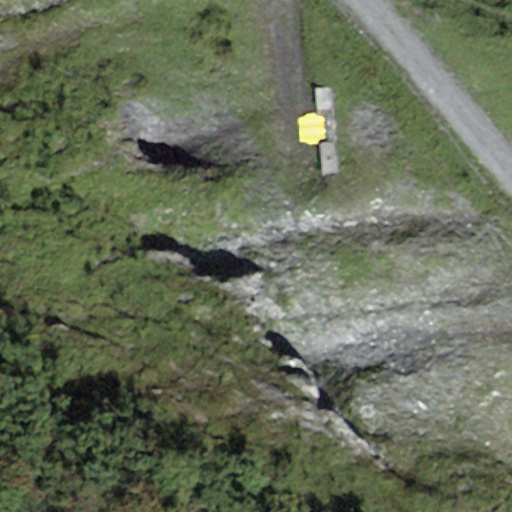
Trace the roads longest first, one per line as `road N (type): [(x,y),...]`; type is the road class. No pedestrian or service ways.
road 1 (track): [(511,168),(363,0)]
road 2 (track): [(295,192),(283,0)]
